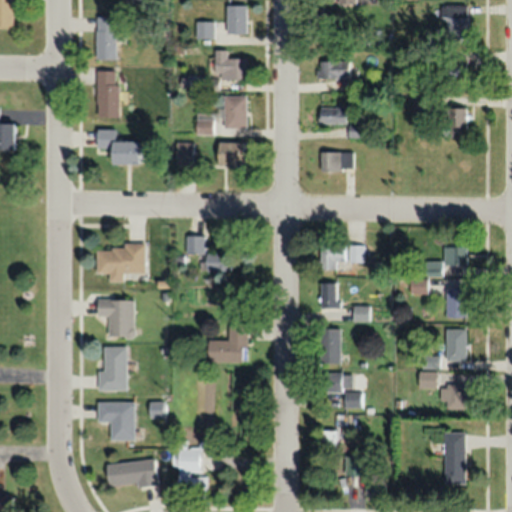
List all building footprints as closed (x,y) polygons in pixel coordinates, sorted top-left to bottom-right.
[(0,0),(0,26),(17,26),(16,0),(0,0)] [(248,4),(228,4),(228,33),(248,33),(248,4)] [(468,36),(468,4),(443,4),(443,36),(468,36)] [(118,16),(98,16),(98,58),(118,58),(118,16)] [(197,38),(215,38),(215,20),(197,20),(197,38)] [(229,58),(229,50),(216,50),(216,78),(248,78),(248,58),(229,58)] [(467,57),(447,57),(447,79),(467,79),(467,57)] [(350,60),(318,60),(318,78),(350,78),(350,60)] [(99,116),(121,116),(121,70),(99,70),(99,116)] [(198,111),(197,134),(215,135),(215,118),(226,118),(225,127),(248,128),(248,96),(225,95),(225,112),(198,111)] [(414,112),(431,112),(431,96),(414,96),(414,112)] [(347,123),(347,106),(319,106),(319,123),(347,123)] [(468,107),(448,107),(448,135),(468,135),(468,107)] [(119,128),(100,128),(100,150),(115,150),(115,163),(142,163),(142,140),(119,140),(119,128)] [(177,142),(177,164),(195,164),(195,142),(177,142)] [(247,165),(247,142),(220,142),(220,165),(247,165)] [(322,151),(322,168),(355,168),(355,151),(322,151)] [(206,235),(188,235),(187,253),(202,254),(202,271),(233,271),(233,253),(206,253),(206,235)] [(98,271),(109,271),(109,281),(126,281),(126,271),(147,271),(147,242),(117,242),(117,251),(99,251),(98,271)] [(322,269),(341,269),(341,261),(347,261),(347,244),(322,244),(322,269)] [(365,244),(349,244),(349,262),(365,262),(365,244)] [(468,265),(468,245),(445,245),(445,265),(468,265)] [(429,278),(412,278),(412,293),(429,293),(429,278)] [(341,282),(322,282),(322,309),(341,309),(341,282)] [(448,317),(467,317),(467,286),(448,286),(448,317)] [(135,298),(100,298),(100,316),(110,316),(110,337),(135,337),(135,298)] [(371,321),(371,305),(355,305),(355,321),(371,321)] [(248,325),(230,325),(230,339),(209,339),(209,362),(248,362),(248,325)] [(342,363),(342,328),(325,328),(325,363),(342,363)] [(447,328),(447,361),(467,361),(467,328),(447,328)] [(128,390),(128,346),(100,346),(100,390),(128,390)] [(363,392),(353,391),(353,372),(329,372),(329,391),(346,391),(345,407),(363,407),(363,392)] [(467,384),(448,384),(448,410),(467,410),(467,384)] [(111,439),(136,439),(136,402),(100,402),(100,421),(111,421),(111,439)] [(446,485),(467,485),(467,433),(446,433),(446,485)] [(173,466),(180,466),(180,491),(207,491),(207,476),(201,476),(201,448),(173,448),(173,466)] [(365,476),(365,456),(346,456),(346,476),(365,476)] [(110,462),(112,487),(159,484),(157,459),(110,462)] [(382,478),(371,478),(371,496),(382,496),(382,478)]
